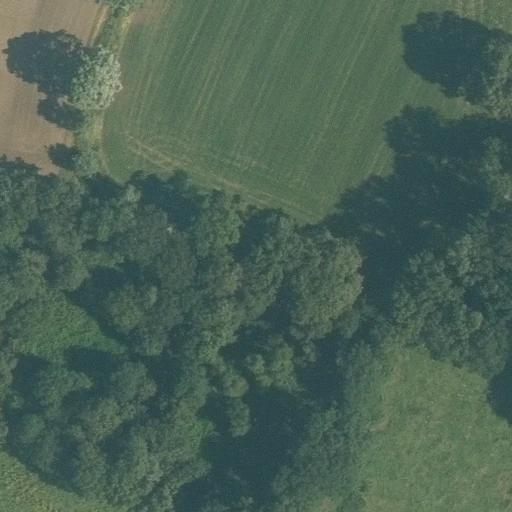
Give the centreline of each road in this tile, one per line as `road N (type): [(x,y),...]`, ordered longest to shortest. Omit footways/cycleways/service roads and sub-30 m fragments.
road 1 (unclassified): [(511,186),(435,266),(356,300),(83,199),(0,186)]
road 2 (secondary): [(343,511),(511,397)]
road 3 (track): [(113,0),(77,104),(69,196)]
